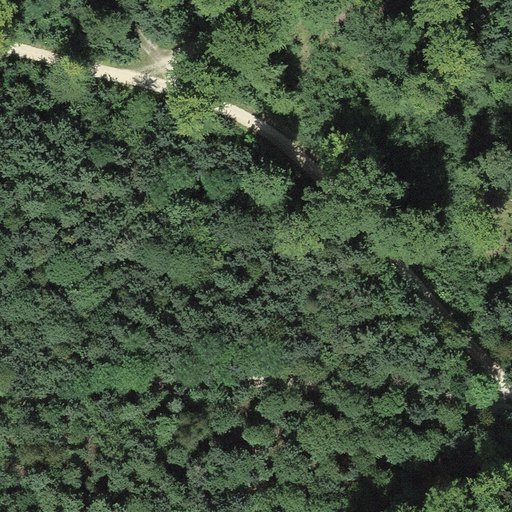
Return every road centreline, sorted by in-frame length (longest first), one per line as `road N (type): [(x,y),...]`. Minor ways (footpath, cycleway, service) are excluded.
road 1 (track): [(0,403),(272,380),(511,409)]
road 2 (track): [(162,87),(238,122),(325,181),(417,270),(511,384)]
road 3 (track): [(0,34),(162,87)]
road 4 (track): [(162,87),(184,54),(258,0)]
